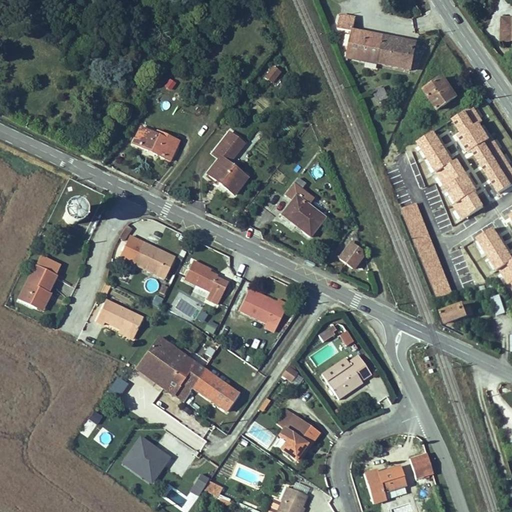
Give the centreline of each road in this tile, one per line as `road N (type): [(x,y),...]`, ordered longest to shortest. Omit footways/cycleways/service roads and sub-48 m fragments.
road 1 (secondary): [(327,287),(128,191)]
road 2 (residential): [(217,453),(327,287)]
road 3 (residential): [(350,511),(338,472),(342,455),(356,440),(424,413)]
road 4 (secondary): [(128,191),(0,130)]
road 5 (residential): [(69,311),(128,191)]
road 6 (secondary): [(511,104),(442,0)]
